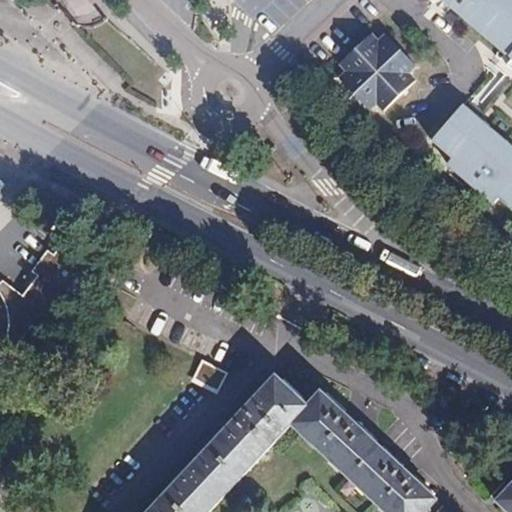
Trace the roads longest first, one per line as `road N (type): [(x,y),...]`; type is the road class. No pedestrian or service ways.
road 1 (primary): [(0,115),(511,389)]
road 2 (primary): [(405,270),(59,101)]
road 3 (unclassified): [(405,270),(229,92)]
road 4 (residential): [(324,0),(229,92)]
road 5 (unclassified): [(137,0),(229,92)]
road 6 (primary): [(511,327),(405,270)]
